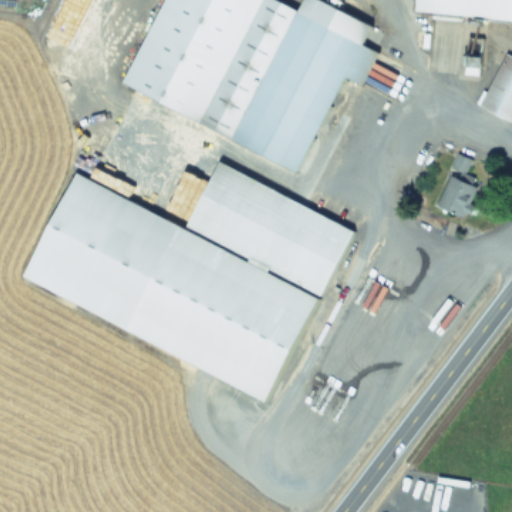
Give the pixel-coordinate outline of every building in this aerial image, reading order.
[(167,0),(126,89),(304,171),(347,78),(364,86),(380,52),(367,45),(376,25),(323,0),(306,0),(303,8),(286,0),(167,0)] [(511,0),(420,0),(419,13),(511,21),(511,0)] [(511,121),(511,57),(504,54),(482,109),(511,121)] [(477,185),(464,181),(469,163),(458,160),(443,211),(467,218),(477,185)] [(276,399),(354,227),(219,166),(191,227),(77,175),(27,285),(276,399)]
